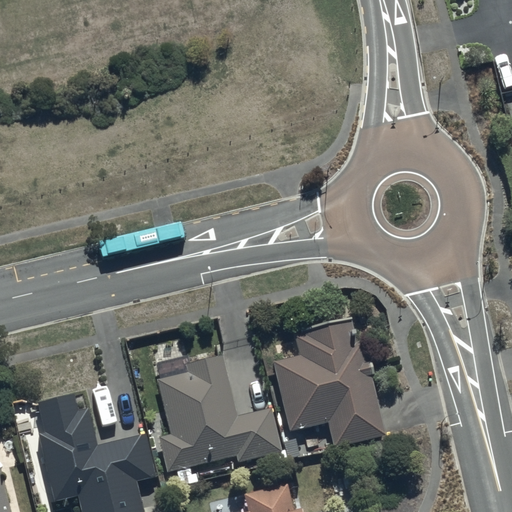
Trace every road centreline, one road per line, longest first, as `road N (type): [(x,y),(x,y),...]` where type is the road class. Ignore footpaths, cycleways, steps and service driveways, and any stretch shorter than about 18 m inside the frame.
road 1 (tertiary): [(0,301),(353,221)]
road 2 (tertiary): [(502,511),(451,300),(428,256)]
road 3 (tertiary): [(390,153),(427,154),(443,164),(461,196),(455,232),(428,256)]
road 4 (residential): [(390,153),(393,94),(381,0)]
